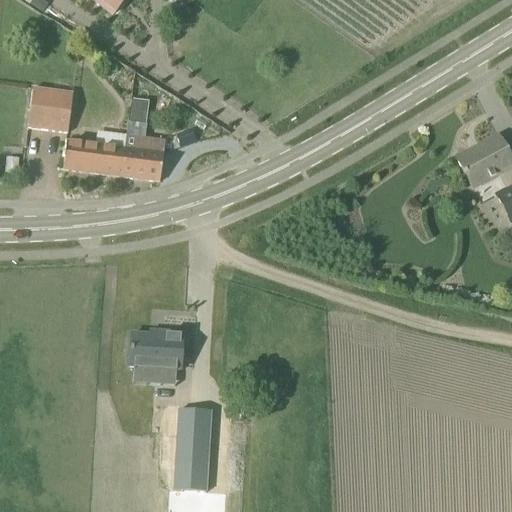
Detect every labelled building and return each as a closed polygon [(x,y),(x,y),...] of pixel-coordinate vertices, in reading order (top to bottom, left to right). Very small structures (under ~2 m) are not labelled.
[(91,0),(112,17),(125,0),(91,0)] [(69,134),(74,96),(33,91),(29,129),(69,134)] [(187,123),(171,122),(169,139),(186,140),(187,123)] [(125,150),(66,143),(63,172),(159,184),(163,155),(162,155),(164,141),(138,137),(139,126),(128,124),(125,150)] [(511,164),(498,138),(456,161),(471,190),(498,176),(506,191),(495,197),(510,225),(511,223),(511,164)] [(130,336),(129,369),(133,369),(176,372),(181,372),(183,336),(163,334),(162,338),(130,336)] [(160,410),(158,511),(219,511),(222,412),(160,410)]
